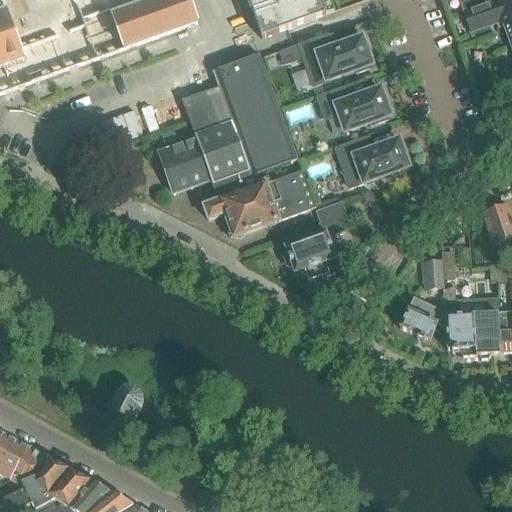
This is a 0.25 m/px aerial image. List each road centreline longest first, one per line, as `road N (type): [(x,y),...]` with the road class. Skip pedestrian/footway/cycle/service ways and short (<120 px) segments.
road 1 (tertiary): [(334,340),(132,232),(0,179)]
road 2 (residential): [(334,340),(372,273),(468,168)]
road 3 (residential): [(0,410),(180,511)]
road 4 (tertiary): [(511,400),(453,399),(417,387),(334,340)]
road 5 (residential): [(468,168),(405,2)]
